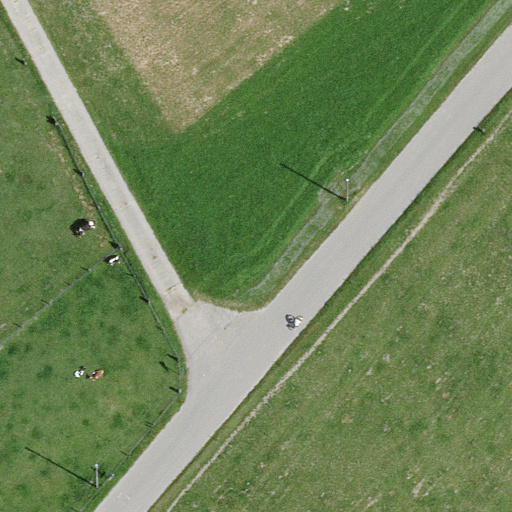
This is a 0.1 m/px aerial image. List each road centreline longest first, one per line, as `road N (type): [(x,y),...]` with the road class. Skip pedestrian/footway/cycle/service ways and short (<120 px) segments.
road 1 (tertiary): [(511,52),(120,511)]
road 2 (track): [(19,0),(226,388)]
